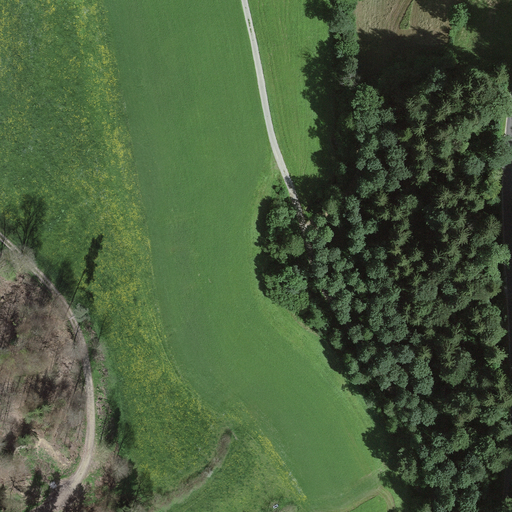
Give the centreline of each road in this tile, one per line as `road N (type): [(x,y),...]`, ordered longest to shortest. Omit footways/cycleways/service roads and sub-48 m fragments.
road 1 (track): [(244,0),(273,148),(298,199),(310,256),(322,287),(405,406),(434,511)]
road 2 (track): [(0,237),(54,290),(82,347),(88,382),(88,455),(65,494),(37,511)]
